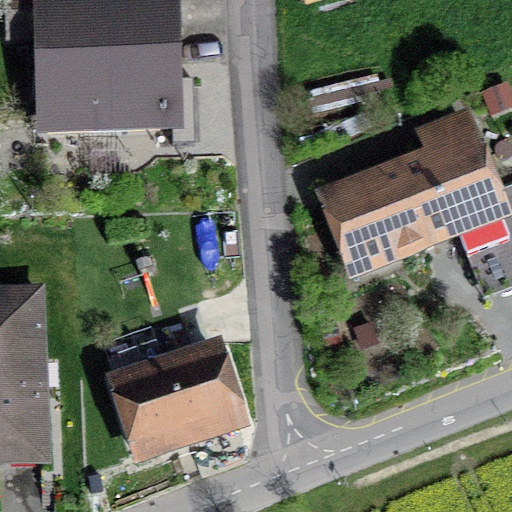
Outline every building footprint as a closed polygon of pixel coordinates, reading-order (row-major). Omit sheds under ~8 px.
[(44,36),(47,132),(171,129),(168,0),(8,0),(10,37),(44,36)] [(511,80),(497,87),(504,104),(511,101),(511,80)] [(327,204),(354,271),(498,215),(460,120),(417,137),(428,165),(327,204)] [(0,463),(42,462),(36,298),(0,299),(0,463)] [(236,418),(215,354),(115,387),(139,460),(178,447),(175,438),(236,418)]
